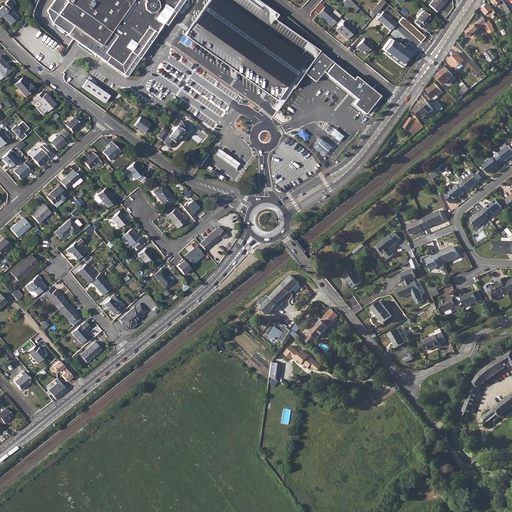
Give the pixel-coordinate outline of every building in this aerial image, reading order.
[(2,6),(0,7),(0,17),(0,18),(2,16),(10,24),(14,20),(15,21),(18,17),(10,8),(15,3),(12,0),(7,0),(4,4),(2,6)] [(178,0),(54,0),(49,8),(58,14),(74,26),(68,34),(67,34),(94,54),(105,61),(106,62),(110,56),(122,64),(131,51),(133,53),(134,52),(136,54),(136,55),(139,57),(163,22),(165,24),(174,11),(172,9),(178,0)] [(344,0),(341,3),(347,9),(350,6),(344,0)] [(380,0),(372,11),(376,14),(386,2),(384,0),(380,0)] [(433,0),(428,5),(436,12),(446,0),(433,0)] [(496,6),(498,5),(500,3),(501,4),(502,5),(509,16),(511,19),(511,18),(511,13),(504,0),(503,0),(493,0),(492,2),(496,6)] [(489,4),(482,10),(486,15),(488,14),(490,17),(491,16),(493,18),(495,17),(494,15),(496,13),(493,10),(494,9),(489,4)] [(324,7),(317,14),(331,27),(338,18),(341,16),(334,10),(332,13),(324,7)] [(417,20),(414,23),(420,28),(423,25),(423,26),(431,17),(423,11),(416,19),(417,20)] [(390,31),(397,24),(383,12),(376,20),(380,23),(381,22),(383,25),(385,25),(386,26),(386,27),(390,31)] [(68,34),(74,26),(58,14),(52,22),(68,34)] [(426,37),(403,17),(399,22),(421,42),(426,37)] [(483,17),(466,32),(471,37),(484,25),(486,28),(489,26),(485,20),(483,17)] [(489,19),(485,20),(489,26),(492,33),(493,32),(494,33),(495,33),(494,31),(495,31),(492,24),(489,19)] [(343,21),(336,28),(344,35),(343,37),(346,40),(354,30),(343,21)] [(30,29),(22,43),(39,52),(44,43),(34,37),(36,33),(30,29)] [(372,46),(363,38),(356,47),(359,50),(360,49),(365,54),(372,46)] [(413,55),(391,38),(383,48),(387,52),(386,54),(405,68),(413,55)] [(490,49),(484,54),(491,63),(498,57),(494,53),(490,49)] [(331,60),(321,51),(313,62),(323,70),(331,60)] [(450,60),(448,62),(454,69),(455,68),(457,70),(459,68),(459,69),(463,66),(461,63),(464,60),(457,53),(450,59),(450,60)] [(94,54),(93,56),(98,63),(102,66),(105,61),(94,54)] [(0,56),(0,73),(3,77),(11,69),(0,56)] [(473,60),(469,63),(476,71),(480,68),(473,60)] [(334,61),(326,71),(358,97),(368,85),(356,75),(354,78),(334,61)] [(476,71),(469,63),(467,66),(475,76),(478,73),(476,71)] [(447,68),(438,76),(445,83),(450,79),(452,81),(456,78),(447,68)] [(21,77),(14,84),(25,96),(34,88),(30,83),(28,85),(21,77)] [(108,96),(86,80),(81,87),(103,103),(108,96)] [(434,98),(437,95),(442,91),(436,83),(427,90),(434,98)] [(368,85),(358,97),(353,103),(365,112),(380,94),(368,85)] [(466,85),(460,91),(463,95),(470,89),(466,85)] [(42,91),(33,99),(35,102),(37,101),(47,112),(55,104),(45,93),(44,94),(42,91)] [(415,109),(416,110),(423,119),(434,109),(426,100),(415,109)] [(438,101),(434,104),(440,110),(444,108),(438,101)] [(416,110),(413,112),(415,115),(420,121),(423,119),(416,110)] [(174,114),(168,122),(173,126),(179,119),(174,114)] [(74,118),(74,117),(65,125),(72,133),(81,125),(80,125),(83,122),(77,115),(74,118)] [(404,127),(409,130),(412,125),(417,128),(421,122),(420,121),(415,115),(413,118),(411,117),(404,127)] [(149,124),(139,117),(133,126),(143,133),(149,124)] [(10,129),(18,137),(23,133),(28,128),(22,121),(17,125),(15,125),(10,129)] [(168,136),(163,142),(170,147),(188,126),(182,121),(170,135),(168,136)] [(162,127),(160,130),(168,136),(170,135),(168,133),(169,133),(162,127)] [(338,131),(333,127),(329,133),(334,137),(338,140),(342,135),(338,131)] [(163,142),(168,136),(160,130),(156,136),(163,142)] [(50,142),(49,142),(56,150),(66,142),(65,142),(68,139),(67,138),(62,133),(62,132),(59,135),(59,134),(56,137),(54,135),(53,135),(48,139),(48,140),(50,142)] [(331,146),(318,136),(315,141),(311,146),(324,155),(327,151),(331,146)] [(109,146),(102,152),(109,160),(120,151),(111,142),(107,145),(109,146)] [(31,152),(28,154),(39,166),(48,158),(47,157),(50,155),(41,145),(35,151),(33,149),(30,152),(31,152)] [(500,155),(497,157),(502,163),(505,161),(506,161),(511,155),(511,149),(509,145),(499,153),(500,155)] [(217,148),(213,154),(226,163),(234,169),(238,163),(230,157),(217,148)] [(12,150),(2,158),(8,166),(10,165),(12,168),(19,162),(12,155),(14,153),(12,150)] [(103,162),(105,160),(96,150),(94,152),(103,162)] [(92,152),(82,161),(89,169),(96,162),(98,165),(101,162),(92,152)] [(111,160),(113,162),(123,154),(121,152),(111,160)] [(493,158),(483,166),(489,174),(499,166),(494,160),(493,158)] [(134,161),(126,168),(135,179),(136,178),(139,181),(147,174),(141,167),(140,169),(134,161)] [(28,168),(23,163),(13,171),(20,179),(30,170),(28,168)] [(64,178),(60,182),(66,189),(71,185),(73,188),(77,184),(77,185),(82,181),(79,177),(82,175),(84,173),(80,169),(75,173),(72,170),(64,178)] [(460,183),(466,190),(469,188),(470,189),(479,181),(473,173),(471,171),(470,170),(461,178),(458,181),(460,183)] [(454,200),(457,197),(460,195),(460,196),(464,193),(463,192),(466,190),(460,183),(455,187),(452,184),(446,188),(449,191),(448,192),(449,194),(445,196),(451,204),(455,201),(454,200)] [(164,206),(167,204),(173,199),(161,185),(152,192),(164,206)] [(49,195),(46,197),(52,204),(53,203),(55,206),(56,206),(64,200),(64,198),(66,196),(65,194),(58,186),(49,194),(49,195)] [(96,195),(97,195),(101,201),(105,205),(105,204),(108,207),(115,201),(112,198),(113,198),(105,188),(96,195)] [(187,189),(182,192),(187,198),(192,195),(187,189)] [(486,208),(482,210),(488,218),(489,219),(493,216),(492,215),(502,207),(496,199),(486,207),(486,208)] [(186,204),(183,207),(191,216),(200,209),(193,200),(187,205),(186,204)] [(36,210),(31,215),(38,223),(50,212),(40,201),(37,204),(39,206),(35,209),(36,210)] [(175,209),(164,217),(167,221),(169,219),(177,228),(185,221),(175,209)] [(426,216),(423,218),(427,227),(431,226),(430,225),(436,222),(436,224),(444,221),(440,210),(427,216),(426,216)] [(488,218),(482,210),(480,212),(479,212),(471,219),(477,227),(486,221),(486,220),(488,218)] [(119,211),(111,218),(119,228),(127,221),(119,211)] [(23,217),(10,229),(17,237),(30,226),(23,217)] [(69,219),(54,232),(60,240),(68,232),(71,235),(78,229),(69,219)] [(420,220),(407,225),(411,235),(424,229),(420,220)] [(89,224),(83,229),(86,233),(92,228),(91,226),(89,224)] [(207,238),(199,244),(205,251),(212,245),(213,245),(225,235),(219,227),(206,237),(207,238)] [(122,236),(122,237),(127,243),(130,246),(131,245),(134,248),(143,240),(140,237),(138,239),(130,230),(122,236)] [(384,253),(388,259),(394,254),(390,248),(397,242),(401,239),(395,232),(391,235),(390,235),(377,246),(384,254),(384,253)] [(4,238),(0,240),(0,253),(1,254),(11,246),(4,238)] [(493,252),(502,252),(508,252),(511,252),(511,241),(494,241),(492,242),(492,251),(493,252)] [(75,242),(66,250),(69,253),(70,252),(77,260),(84,253),(78,246),(75,243),(75,242)] [(196,246),(185,256),(192,265),(203,255),(196,246)] [(445,249),(438,252),(442,262),(442,263),(458,256),(454,247),(450,248),(445,250),(445,249)] [(140,257),(137,259),(141,265),(144,262),(145,263),(153,257),(146,248),(137,254),(140,257)] [(434,255),(430,257),(426,258),(431,269),(439,265),(438,264),(442,262),(438,252),(434,254),(434,255)] [(31,255),(10,273),(17,281),(38,263),(31,255)] [(180,264),(177,266),(183,274),(191,268),(183,259),(179,263),(180,264)] [(77,271),(88,283),(90,281),(96,276),(85,264),(77,271)] [(412,267),(401,272),(406,284),(405,285),(403,284),(397,287),(401,296),(409,293),(410,291),(412,291),(415,299),(415,298),(417,302),(423,300),(421,296),(422,295),(419,288),(418,288),(414,279),(410,281),(409,279),(415,276),(412,267)] [(353,269),(345,275),(353,287),(361,282),(353,269)] [(161,270),(154,275),(164,288),(171,282),(161,270)] [(96,276),(90,281),(103,295),(111,288),(102,278),(103,276),(100,273),(96,276)] [(291,274),(281,284),(289,291),(290,292),(300,282),(299,281),(291,274)] [(38,275),(25,286),(30,291),(29,292),(33,296),(34,297),(37,294),(46,287),(39,279),(40,278),(38,275)] [(506,278),(502,279),(507,290),(508,293),(511,290),(511,280),(508,282),(506,278)] [(507,290),(502,279),(498,281),(499,283),(491,286),(493,290),(488,292),(492,300),(497,298),(496,295),(507,290)] [(268,294),(264,298),(277,311),(285,305),(283,303),(284,302),(281,299),(289,291),(281,284),(270,296),(268,294)] [(16,288),(11,293),(17,301),(23,296),(16,288)] [(50,288),(39,298),(43,301),(47,297),(49,299),(58,310),(67,302),(56,289),(54,291),(50,288)] [(466,294),(457,298),(461,305),(464,304),(465,307),(478,301),(479,304),(483,302),(478,291),(474,292),(466,295),(466,294)] [(447,300),(440,303),(444,312),(456,307),(453,300),(452,297),(447,299),(447,300)] [(110,298),(104,304),(113,315),(120,309),(124,305),(120,301),(116,305),(110,298)] [(461,305),(457,298),(453,300),(456,307),(457,310),(462,308),(461,305)] [(380,300),(371,307),(383,323),(392,316),(381,302),(380,300)] [(67,302),(58,310),(70,323),(78,315),(67,302)] [(133,307),(121,318),(124,322),(123,323),(128,329),(129,328),(130,329),(135,324),(134,323),(142,316),(141,315),(146,311),(139,303),(134,308),(133,307)] [(327,312),(321,320),(329,327),(339,315),(331,308),(325,305),(322,310),(327,312)] [(329,327),(321,320),(304,339),(311,345),(317,338),(318,338),(329,327)] [(80,325),(71,333),(81,344),(89,336),(85,331),(90,327),(85,321),(80,326),(80,325)] [(279,323),(265,340),(275,349),(289,332),(279,323)] [(406,343),(398,329),(389,334),(397,348),(406,343)] [(437,334),(422,341),(426,350),(441,344),(441,343),(446,341),(442,332),(441,329),(436,331),(437,334)] [(292,330),(290,333),(297,338),(299,336),(295,332),(292,330)] [(95,342),(80,355),(86,362),(101,349),(95,342)] [(43,352),(41,350),(42,349),(39,346),(38,347),(35,345),(28,351),(37,362),(45,355),(43,352)] [(321,366),(303,350),(300,353),(291,346),(285,353),(291,359),(293,356),(295,358),(295,359),(301,365),(303,363),(308,368),(310,365),(317,371),(321,366)] [(8,361),(15,355),(10,348),(2,354),(8,361)] [(476,376),(473,382),(477,387),(506,367),(505,366),(510,362),(511,365),(511,350),(488,365),(479,373),(476,376)] [(56,373),(60,369),(64,366),(59,360),(51,367),(49,369),(51,372),(53,371),(54,372),(56,373)] [(270,362),(268,376),(277,382),(280,364),(270,362)] [(61,376),(66,381),(72,376),(64,366),(60,369),(64,373),(61,376)] [(32,381),(24,371),(21,374),(22,375),(14,382),(21,390),(26,385),(32,381)] [(53,386),(48,390),(55,398),(63,392),(56,383),(53,386)] [(465,402),(459,420),(464,422),(467,413),(470,414),(478,392),(475,389),(470,389),(465,402)] [(481,418),(483,425),(498,413),(500,416),(511,406),(511,393),(503,401),(495,408),(493,408),(481,418)] [(0,421),(2,420),(4,423),(7,421),(7,420),(12,415),(6,408),(0,412),(0,421)]
